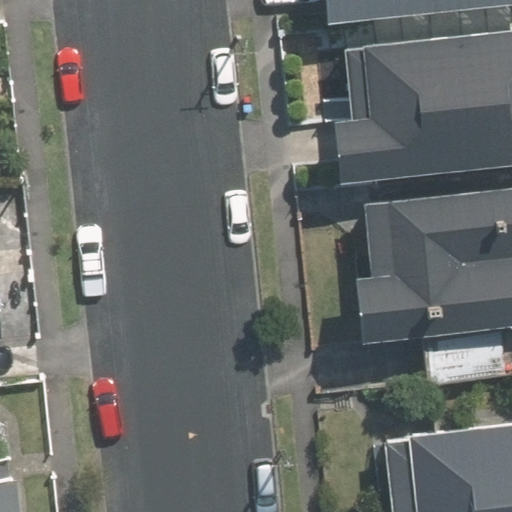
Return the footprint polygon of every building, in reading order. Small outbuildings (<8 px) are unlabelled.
[(336,0),(338,9),(445,0),(336,0)] [(348,104),(353,166),(511,152),(511,21),(359,34),(365,102),(348,104)] [(372,263),(377,328),(511,316),(511,177),(376,189),(382,262),(372,263)] [(0,327),(15,326),(9,262),(0,263),(0,327)] [(0,511),(34,511),(31,467),(8,469),(1,400),(0,399),(0,511)] [(511,511),(511,410),(396,420),(404,511),(511,511)]
